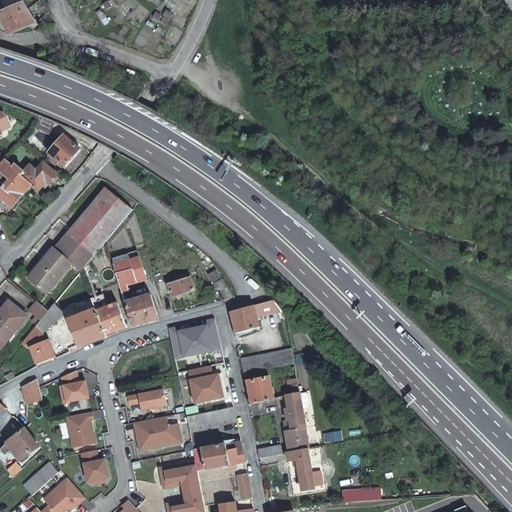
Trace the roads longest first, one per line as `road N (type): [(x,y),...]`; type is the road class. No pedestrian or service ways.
road 1 (trunk): [(511,449),(262,205),(153,128),(0,61)]
road 2 (trunk): [(0,84),(109,128),(230,206),(459,430)]
road 3 (residential): [(220,305),(238,301),(244,289),(237,272),(98,160)]
road 4 (residential): [(261,511),(220,305)]
road 5 (residential): [(103,348),(127,476),(100,511)]
road 6 (residential): [(98,160),(9,266)]
road 7 (residential): [(103,348),(220,305)]
